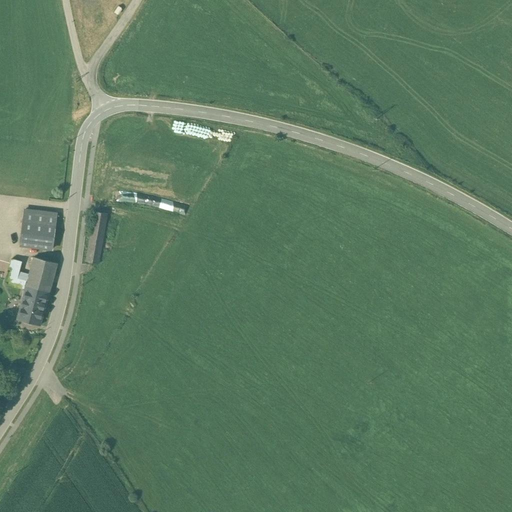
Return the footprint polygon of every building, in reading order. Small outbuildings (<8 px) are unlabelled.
[(167,173),(111,169),(110,179),(166,183),(167,173)] [(110,195),(110,204),(148,205),(148,196),(110,195)] [(56,213),(22,209),(18,248),(51,251),(56,213)] [(99,263),(106,214),(95,213),(87,262),(99,263)] [(40,327),(56,264),(34,259),(18,321),(40,327)]
